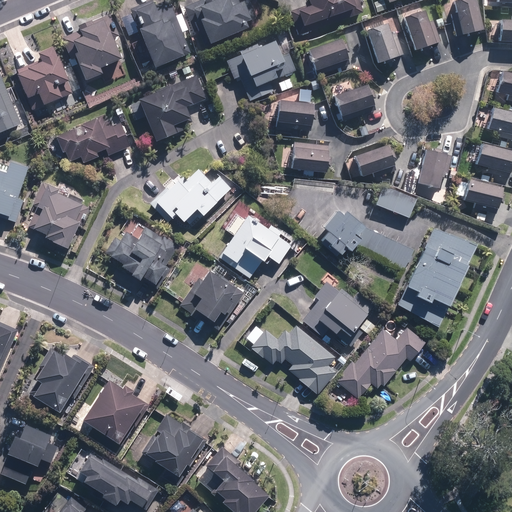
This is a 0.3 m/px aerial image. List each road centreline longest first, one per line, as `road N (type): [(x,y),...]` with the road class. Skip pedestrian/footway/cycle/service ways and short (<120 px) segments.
road 1 (residential): [(0,271),(98,312),(204,373),(328,460)]
road 2 (tertiary): [(511,283),(456,386),(390,450)]
road 3 (residential): [(405,126),(393,105),(399,88),(471,63)]
